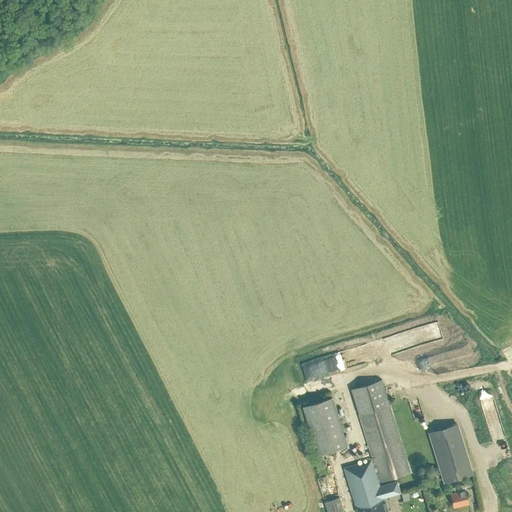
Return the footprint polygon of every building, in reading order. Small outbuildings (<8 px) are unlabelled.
[(381,379),(351,388),(380,482),(410,472),(381,379)] [(474,395),(482,420),(493,416),(492,413),(497,411),(490,390),(474,395)] [(332,396),(302,405),(317,454),(347,445),(332,396)] [(472,473),(466,451),(457,423),(428,432),(444,482),(472,473)] [(491,439),(501,436),(498,423),(487,425),(491,439)] [(387,511),(383,497),(400,492),(396,480),(379,485),(372,461),(344,470),(356,511),(387,511)] [(511,462),(511,461),(498,469),(506,482),(511,478),(511,462)] [(465,489),(464,489),(463,483),(453,486),(455,491),(450,492),(453,506),(468,503),(465,489)] [(339,497),(324,501),(327,511),(341,511),(344,511),(339,497)]
